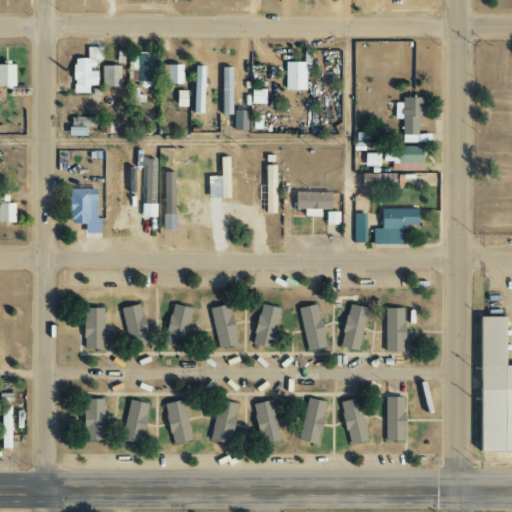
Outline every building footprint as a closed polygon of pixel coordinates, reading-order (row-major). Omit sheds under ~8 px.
[(100,47),(85,47),(85,59),(70,59),(70,93),(86,93),(86,86),(94,86),(94,70),(92,70),(92,60),(100,60),(100,47)] [(126,71),(136,71),(135,85),(141,86),(151,87),(152,56),(127,55),(126,71)] [(304,90),(304,75),(309,75),(309,63),(283,63),(283,90),(304,90)] [(12,65),(0,64),(0,86),(12,86),(12,65)] [(180,85),(180,65),(165,65),(165,84),(180,85)] [(118,66),(99,66),(100,87),(119,87),(118,66)] [(203,66),(192,66),(191,113),(201,114),(203,66)] [(219,115),(229,115),(230,67),(219,67),(219,115)] [(264,103),(263,90),(249,91),(250,104),(264,103)] [(175,107),(185,107),(185,91),(174,91),(175,107)] [(400,134),(416,135),(416,118),(421,118),(422,99),(393,99),(393,119),(400,119),(400,134)] [(419,147),(381,147),(381,161),(390,161),(390,171),(419,171),(419,147)] [(205,199),(227,199),(226,157),(217,157),(217,177),(205,177),(205,199)] [(141,217),(152,217),(155,160),(143,160),(141,217)] [(262,213),(272,213),(273,165),(263,165),(262,213)] [(160,231),(173,231),(173,173),(161,173),(160,231)] [(358,188),(393,189),(393,174),(359,173),(358,188)] [(0,223),(13,223),(13,204),(6,204),(6,191),(0,190),(0,223)] [(301,217),(317,217),(318,210),(327,211),(327,193),(292,192),(292,209),(302,209),(301,217)] [(378,229),(371,229),(371,244),(400,245),(400,226),(414,226),(414,210),(378,209),(378,229)] [(337,213),(324,212),(323,225),(336,225),(337,213)] [(82,233),(97,233),(97,218),(82,218),(82,233)] [(146,344),(137,304),(118,308),(127,348),(146,344)] [(180,350),(189,309),(169,304),(160,345),(180,350)] [(207,309),(217,349),(235,344),(226,304),(207,309)] [(295,309),(306,351),(324,347),(313,304),(295,309)] [(249,345),(269,349),(277,309),(258,305),(249,345)] [(363,308),(344,305),(338,348),(357,351),(363,308)] [(101,309),(80,309),(80,350),(102,349),(101,309)] [(401,309),(383,309),(382,352),(401,353),(401,309)] [(499,318),(474,318),(475,453),(511,452),(511,366),(500,366),(499,318)] [(324,403),(305,398),(296,441),(314,445),(324,403)] [(365,441),(355,398),(336,402),(346,446),(365,441)] [(383,442),(401,441),(401,398),(382,398),(383,442)] [(81,441),(102,440),(101,399),(80,400),(81,441)] [(137,445),(146,404),(126,400),(118,441),(137,445)] [(169,445),(189,441),(181,400),(161,404),(169,445)] [(249,405),(258,445),(278,441),(269,400),(249,405)] [(207,441),(226,445),(234,405),(216,401),(207,441)] [(0,448),(9,449),(9,407),(0,407),(0,448)]
